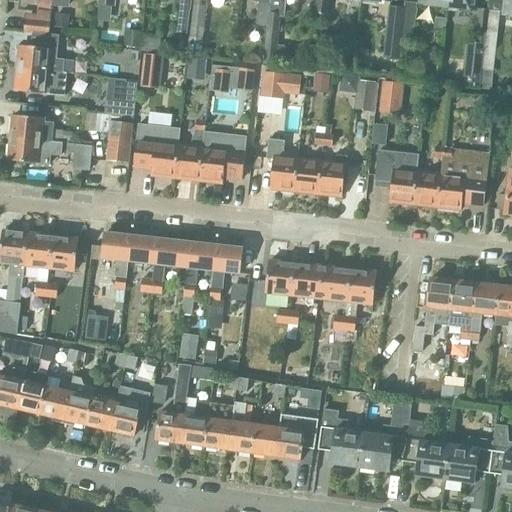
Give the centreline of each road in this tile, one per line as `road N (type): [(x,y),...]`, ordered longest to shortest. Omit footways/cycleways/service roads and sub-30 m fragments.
road 1 (residential): [(511,246),(0,196)]
road 2 (residential): [(181,490),(0,454)]
road 3 (residential): [(309,511),(181,490)]
